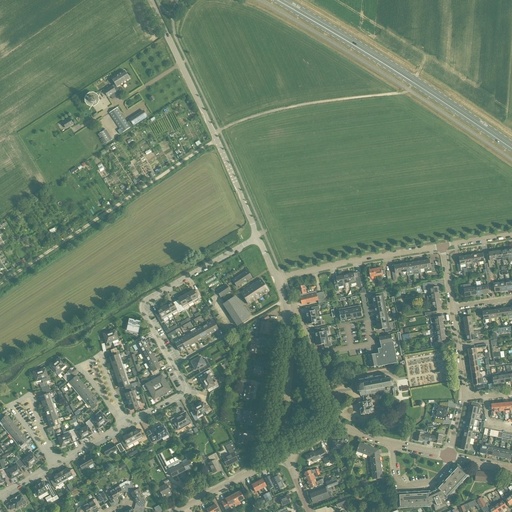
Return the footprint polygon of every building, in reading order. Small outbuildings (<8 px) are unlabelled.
[(112,99),(115,97),(118,96),(115,91),(118,89),(116,87),(129,79),(124,71),(111,79),(115,84),(112,86),(103,91),(107,97),(110,95),(112,99)] [(99,101),(98,97),(96,94),(92,93),(89,93),(86,95),(84,99),(85,102),(87,105),(90,107),(94,107),(97,104),(99,101)] [(116,108),(109,113),(122,133),(130,128),(116,108)] [(129,119),(133,125),(147,116),(143,110),(129,119)] [(69,117),(62,122),(66,128),(73,124),(69,117)] [(100,133),(106,143),(112,139),(106,129),(100,133)] [(493,273),(492,267),(492,264),(493,264),(492,261),(496,260),(495,252),(489,253),(490,260),(488,260),(489,267),(488,267),(489,273),(492,273),(493,273)] [(460,266),(465,265),(466,265),(465,256),(459,257),(460,262),(457,263),(458,272),(461,272),(460,266)] [(427,273),(427,272),(431,271),(432,272),(434,271),(433,265),(430,265),(430,260),(424,261),(425,269),(424,269),(425,273),(427,273)] [(395,274),(400,273),(401,273),(400,265),(394,266),(395,272),(390,273),(391,278),(392,286),(397,286),(397,284),(395,274)] [(376,273),(377,276),(379,276),(380,279),(381,280),(382,280),(383,279),(383,278),(383,275),(386,275),(385,271),(382,271),(382,268),(374,269),(374,273),(376,273)] [(371,277),(371,278),(377,276),(376,273),(374,273),(374,269),(369,270),(370,274),(368,274),(369,278),(371,277)] [(247,271),(232,280),(237,287),(251,277),(247,271)] [(360,288),(362,287),(359,273),(354,274),(354,273),(348,274),(350,283),(349,283),(350,287),(352,286),(352,284),(357,283),(358,287),(360,288)] [(344,284),(342,276),(336,277),(336,278),(333,279),(336,290),(339,289),(338,287),(343,286),(343,284),(344,284)] [(269,291),(261,279),(260,279),(240,293),(248,305),(269,291)] [(423,287),(424,291),(427,290),(427,294),(430,293),(430,294),(439,293),(438,287),(433,288),(432,282),(423,283),(423,287)] [(464,292),(465,297),(471,296),(470,288),(471,288),(470,284),(468,285),(469,289),(464,289),(463,285),(460,286),(461,293),(464,292)] [(217,291),(221,297),(230,291),(226,285),(217,291)] [(305,286),(298,287),(300,295),(302,294),(306,293),(305,289),(307,289),(306,287),(305,287),(305,286)] [(188,293),(193,302),(201,298),(197,292),(195,293),(193,290),(188,293)] [(316,291),(302,294),(303,297),(300,298),(302,304),(318,301),(319,304),(326,302),(324,292),(317,294),(316,291)] [(188,293),(183,296),(188,305),(193,302),(188,293)] [(373,298),(374,303),(385,301),(384,293),(376,294),(376,297),(373,298)] [(178,299),(179,302),(176,303),(180,309),(181,311),(184,309),(183,308),(188,305),(183,296),(178,299)] [(250,318),(235,296),(222,304),(237,326),(250,318)] [(172,302),(167,305),(172,314),(177,311),(178,313),(181,311),(180,309),(176,303),(174,305),(172,302)] [(167,317),(172,314),(167,305),(162,308),(167,317)] [(432,306),(432,305),(429,306),(429,308),(433,307),(433,312),(430,313),(430,316),(437,314),(436,312),(441,311),(440,305),(432,306)] [(307,318),(307,319),(319,316),(318,311),(320,310),(319,306),(312,308),(312,311),(306,313),(306,314),(305,314),(306,318),(307,318)] [(163,319),(167,317),(162,308),(157,311),(157,312),(155,313),(160,323),(164,321),(163,319)] [(472,323),(473,324),(476,323),(476,321),(472,321),(471,317),(475,316),(475,313),(468,314),(468,317),(463,318),(464,324),(472,323)] [(437,317),(437,314),(430,316),(427,316),(428,319),(431,318),(432,323),(435,323),(435,324),(443,323),(442,317),(437,317)] [(260,323),(261,323),(259,333),(269,335),(271,324),(267,323),(267,319),(269,318),(267,315),(258,320),(260,323)] [(319,316),(307,319),(308,325),(315,324),(315,327),(322,325),(321,320),(317,321),(316,317),(319,317),(319,316)] [(134,332),(134,331),(138,332),(138,330),(139,328),(138,328),(138,327),(139,327),(139,325),(140,322),(129,320),(128,322),(127,324),(128,324),(128,325),(127,325),(127,327),(126,330),(130,331),(134,332)] [(207,324),(212,333),(218,330),(213,321),(207,324)] [(389,322),(378,325),(379,330),(385,329),(385,332),(392,331),(391,327),(390,328),(389,322)] [(207,324),(202,327),(207,336),(212,333),(207,324)] [(202,327),(196,331),(201,339),(207,336),(202,327)] [(315,333),(316,340),(328,337),(327,332),(329,331),(328,328),(321,329),(322,332),(315,333)] [(111,332),(109,333),(112,341),(118,339),(114,330),(110,331),(111,332)] [(196,331),(191,334),(196,342),(201,339),(196,331)] [(103,334),(104,337),(107,347),(109,346),(108,342),(112,341),(109,333),(107,333),(107,332),(103,334)] [(185,337),(190,345),(196,342),(191,334),(185,337)] [(446,341),(445,334),(437,336),(437,335),(434,335),(433,336),(433,337),(432,337),(433,342),(431,343),(431,347),(442,346),(441,341),(446,341)] [(185,337),(184,335),(182,336),(183,338),(180,340),(185,348),(190,345),(185,337)] [(392,335),(380,338),(381,345),(382,348),(378,349),(379,353),(376,354),(369,355),(371,367),(378,366),(378,367),(398,363),(394,342),(393,342),(392,335)] [(249,339),(252,339),(250,352),(259,353),(261,341),(258,340),(259,337),(249,336),(249,339)] [(328,337),(316,340),(316,341),(316,345),(317,344),(317,346),(324,344),(325,348),(331,346),(331,343),(329,343),(328,337)] [(138,349),(147,344),(144,339),(141,341),(140,338),(133,342),(138,349)] [(179,351),(185,348),(180,340),(174,343),(179,351)] [(147,344),(138,349),(140,354),(149,349),(147,344)] [(149,349),(140,354),(143,359),(152,354),(149,349)] [(119,354),(113,356),(110,357),(111,363),(121,359),(119,354)] [(152,354),(143,359),(146,363),(155,358),(152,354)] [(56,361),(54,362),(60,369),(65,365),(58,357),(55,360),(56,361)] [(201,372),(210,367),(206,359),(202,361),(200,357),(195,359),(194,359),(191,361),(191,362),(191,363),(190,363),(192,367),(193,366),(195,370),(198,368),(199,369),(201,372)] [(155,358),(146,363),(148,368),(157,363),(155,358)] [(121,359),(111,363),(113,368),(123,364),(121,359)] [(262,375),(263,368),(261,367),(262,362),(254,361),(253,367),(254,368),(253,373),(262,375)] [(63,372),(60,369),(54,362),(53,363),(52,363),(49,365),(52,368),(50,370),(54,374),(55,373),(58,376),(63,372)] [(148,368),(153,376),(159,372),(157,369),(160,368),(157,363),(148,368)] [(123,364),(113,368),(115,373),(124,369),(123,364)] [(47,385),(46,382),(49,381),(44,368),(40,369),(41,370),(39,371),(42,379),(44,386),(47,385)] [(117,378),(126,375),(124,369),(115,373),(117,378)] [(36,381),(42,379),(39,371),(37,372),(36,370),(33,372),(36,381)] [(203,384),(211,380),(214,378),(210,370),(203,374),(205,376),(199,380),(201,383),(202,383),(203,384)] [(118,383),(128,380),(126,375),(117,378),(118,383)] [(162,394),(170,390),(162,375),(142,386),(145,391),(148,389),(153,399),(162,394)] [(358,388),(358,390),(358,391),(359,391),(359,393),(361,394),(360,394),(361,396),(362,397),(362,396),(363,396),(364,399),(370,398),(369,395),(371,394),(372,396),(372,395),(372,396),(377,395),(377,393),(381,393),(381,394),(382,396),(389,395),(389,394),(391,394),(392,397),(397,396),(395,390),(398,390),(397,383),(395,383),(395,381),(395,380),(394,380),(392,379),(392,378),(391,378),(388,379),(389,377),(388,375),(385,375),(383,376),(383,375),(383,376),(379,377),(378,376),(378,377),(374,377),(373,377),(373,376),(368,377),(368,378),(368,379),(364,379),(364,378),(363,378),(363,379),(360,380),(360,379),(359,380),(359,381),(357,381),(357,383),(358,385),(357,385),(357,388),(358,388)] [(71,387),(79,381),(76,376),(68,383),(71,387)] [(483,378),(481,378),(473,379),(473,380),(472,380),(473,384),(473,383),(474,386),(475,385),(475,388),(484,387),(483,378)] [(240,382),(243,382),(243,386),(245,386),(243,398),(252,399),(252,398),(253,398),(253,396),(252,395),(253,387),(251,387),(251,384),(250,384),(251,380),(241,379),(240,382)] [(128,380),(118,383),(120,388),(124,387),(125,390),(126,390),(132,388),(131,384),(130,384),(128,380)] [(211,380),(203,384),(204,386),(203,387),(205,390),(211,387),(213,390),(219,386),(216,382),(213,383),(211,380)] [(75,391),(83,385),(79,381),(71,387),(75,391)] [(79,396),(86,389),(83,385),(75,391),(79,396)] [(127,399),(136,396),(134,390),(133,387),(132,388),(126,390),(127,393),(125,394),(127,399)] [(82,400),(90,393),(86,389),(79,396),(82,400)] [(42,402),(51,398),(49,393),(40,397),(42,402)] [(90,393),(82,400),(85,404),(93,397),(90,393)] [(136,396),(127,399),(129,405),(138,401),(136,402),(134,397),(136,396)] [(90,407),(95,403),(97,402),(93,397),(85,404),(89,408),(90,407)] [(43,407),(53,404),(51,398),(42,402),(43,407)] [(370,398),(364,399),(364,403),(360,403),(362,415),(368,414),(381,412),(380,407),(375,408),(375,406),(373,406),(372,401),(372,399),(370,400),(370,398)] [(138,401),(129,405),(130,410),(140,407),(138,401)] [(197,406),(201,414),(205,412),(206,415),(211,412),(208,406),(205,407),(202,402),(198,404),(199,405),(197,406)] [(45,412),(55,409),(53,404),(43,407),(45,412)] [(436,407),(434,413),(446,416),(448,410),(447,409),(448,404),(438,405),(438,408),(436,407)] [(469,412),(477,414),(478,408),(480,408),(481,406),(475,404),(474,407),(470,406),(469,412)] [(203,416),(201,414),(197,406),(195,407),(195,406),(191,408),(194,413),(192,415),(195,421),(198,420),(198,419),(203,416)] [(47,417),(57,414),(55,409),(45,412),(47,417)] [(242,422),(254,424),(255,416),(249,415),(250,412),(241,410),(241,414),(243,414),(242,422)] [(105,424),(108,422),(100,411),(98,413),(100,415),(97,418),(103,425),(104,423),(105,424)] [(176,429),(190,421),(185,412),(178,416),(178,417),(176,418),(171,420),(176,429)] [(446,416),(434,413),(433,419),(434,419),(433,423),(442,425),(443,421),(445,422),(446,416)] [(57,414),(47,417),(49,422),(58,419),(57,414)] [(6,415),(0,420),(0,424),(2,426),(10,420),(6,415)] [(58,419),(49,422),(50,427),(59,424),(62,424),(60,418),(58,419)] [(88,421),(92,426),(95,424),(99,429),(102,427),(101,426),(103,425),(97,418),(93,422),(90,419),(88,421)] [(5,430),(13,424),(10,420),(2,426),(5,430)] [(82,429),(86,437),(88,436),(88,437),(92,435),(89,429),(92,426),(88,421),(85,423),(87,426),(82,429)] [(9,435),(17,428),(13,424),(5,430),(9,435)] [(156,429),(152,431),(154,434),(152,435),(148,436),(152,443),(157,440),(157,441),(168,435),(163,425),(159,427),(155,428),(156,429)] [(79,437),(81,441),(85,439),(84,438),(86,437),(82,429),(80,427),(75,430),(75,429),(72,430),(74,437),(75,438),(79,437)] [(12,439),(20,433),(17,428),(9,435),(12,439)] [(138,429),(132,432),(137,441),(145,436),(142,430),(139,432),(138,429)] [(64,436),(67,445),(69,444),(69,445),(73,444),(71,438),(74,437),(72,430),(66,432),(67,435),(64,436)] [(246,434),(240,433),(238,443),(245,444),(246,438),(251,439),(252,432),(253,432),(246,431),(246,434)] [(127,435),(132,443),(137,441),(132,432),(127,435)] [(423,441),(428,442),(430,435),(417,432),(415,441),(423,442),(423,441)] [(13,445),(16,443),(23,436),(20,433),(12,439),(9,441),(13,445)] [(67,445),(64,436),(60,437),(59,434),(57,435),(61,448),(65,447),(65,445),(67,445)] [(430,435),(428,442),(441,444),(443,435),(435,434),(435,436),(430,435)] [(132,443),(127,435),(122,437),(124,440),(121,442),(125,448),(132,443)] [(21,446),(25,442),(27,441),(23,436),(16,443),(17,442),(21,446)] [(339,449),(344,449),(343,443),(347,443),(348,443),(348,436),(343,436),(343,441),(334,442),(334,449),(339,449)] [(461,449),(468,451),(469,447),(471,448),(472,445),(470,444),(462,442),(461,449)] [(112,443),(104,448),(102,449),(106,456),(107,455),(108,456),(110,455),(110,454),(116,450),(112,443)] [(373,480),(383,478),(379,450),(360,443),(357,452),(370,457),(373,480)] [(480,453),(486,454),(488,444),(486,443),(485,446),(482,445),(481,449),(480,453)] [(222,458),(226,466),(237,461),(235,456),(238,454),(233,444),(230,446),(231,449),(228,451),(230,455),(222,458)] [(486,454),(492,455),(494,448),(494,446),(491,445),(488,444),(486,454)] [(332,465),(335,463),(331,455),(327,457),(324,449),(314,453),(313,452),(305,456),(308,461),(312,459),(314,462),(322,458),(326,464),(331,462),(332,465)] [(30,454),(28,457),(33,464),(35,462),(36,463),(39,461),(30,450),(28,452),(30,454)] [(184,455),(187,461),(182,464),(186,471),(187,470),(188,471),(192,469),(191,468),(192,467),(190,463),(194,461),(192,456),(193,455),(191,452),(184,455)] [(210,462),(208,464),(213,473),(220,470),(216,462),(219,460),(216,453),(208,457),(210,462)] [(82,470),(93,463),(89,456),(78,463),(81,468),(78,470),(81,475),(84,473),(82,470)] [(12,468),(16,476),(18,475),(19,476),(22,474),(19,468),(23,465),(18,460),(15,457),(13,459),(16,462),(14,463),(15,466),(12,468)] [(18,460),(23,465),(25,463),(29,469),(32,466),(32,465),(33,464),(28,457),(23,461),(21,458),(18,460)] [(186,471),(186,470),(182,464),(180,460),(165,467),(168,472),(169,471),(172,477),(186,471)] [(430,492),(418,492),(398,493),(399,508),(431,506),(434,504),(435,511),(449,507),(444,500),(447,498),(469,475),(458,465),(436,489),(438,490),(434,491),(435,493),(430,495),(430,492)] [(4,476),(8,474),(12,480),(15,478),(15,477),(16,476),(12,468),(8,470),(7,467),(2,469),(4,476)] [(63,471),(68,480),(67,478),(72,475),(73,477),(76,475),(72,469),(69,471),(68,468),(63,471)] [(478,470),(475,480),(483,482),(483,481),(489,482),(489,483),(496,485),(498,474),(478,470)] [(58,474),(63,483),(68,480),(63,471),(58,474)] [(54,488),(63,483),(58,474),(53,477),(54,479),(50,481),(54,488)] [(269,477),(265,479),(269,487),(273,485),(275,490),(284,486),(282,482),(281,483),(280,481),(280,480),(278,476),(273,478),(271,480),(269,477)] [(307,481),(309,485),(322,480),(317,482),(315,479),(317,478),(317,477),(314,478),(315,478),(307,481)] [(353,484),(354,487),(369,481),(368,478),(353,484)] [(158,488),(160,492),(163,499),(171,495),(167,487),(171,485),(168,480),(163,482),(164,485),(158,488)] [(257,482),(262,493),(264,495),(265,495),(266,498),(264,499),(266,502),(272,499),(271,498),(268,493),(266,494),(263,488),(266,487),(262,480),(257,482)] [(318,486),(322,484),(324,483),(322,480),(309,485),(310,489),(318,486)] [(327,486),(310,493),(314,504),(332,497),(331,493),(332,492),(330,487),(338,484),(336,480),(333,481),(326,484),(327,486)] [(116,492),(119,497),(124,494),(123,493),(124,492),(127,492),(128,492),(129,486),(130,483),(130,481),(127,481),(114,488),(116,492)] [(36,486),(33,488),(35,492),(38,497),(45,492),(48,491),(49,492),(49,493),(51,496),(45,499),(48,504),(58,498),(56,495),(55,492),(51,486),(49,482),(45,485),(43,482),(40,484),(39,484),(36,486)] [(258,491),(259,492),(260,494),(262,493),(257,482),(252,485),(255,492),(258,491)] [(132,484),(130,483),(129,486),(127,492),(130,493),(133,498),(142,493),(139,488),(136,490),(136,488),(132,487),(133,485),(132,484)] [(106,492),(112,504),(114,502),(115,501),(114,500),(119,497),(114,488),(109,491),(109,490),(108,490),(106,491),(106,492)] [(240,491),(238,492),(230,496),(232,500),(236,498),(238,502),(236,503),(237,505),(240,504),(239,501),(244,499),(240,491)] [(506,496),(505,496),(503,494),(501,496),(504,501),(505,500),(510,505),(511,503),(511,497),(510,496),(511,495),(510,493),(509,492),(507,494),(506,496)] [(145,498),(142,493),(133,498),(136,503),(135,506),(144,509),(146,502),(144,498),(145,498)] [(15,509),(26,503),(21,494),(16,497),(16,498),(14,499),(14,498),(14,499),(14,498),(10,500),(11,502),(7,504),(10,510),(15,508),(15,509)] [(291,502),(288,496),(280,499),(278,495),(272,497),(274,501),(276,500),(278,502),(280,501),(282,506),(291,502)] [(338,507),(349,502),(347,497),(346,497),(345,495),(341,497),(341,499),(336,502),(338,507)] [(232,500),(230,496),(225,499),(227,502),(223,504),(226,510),(230,508),(230,506),(234,504),(235,507),(237,505),(236,503),(238,502),(236,498),(232,500)] [(467,504),(470,509),(470,508),(476,506),(479,510),(481,509),(483,511),(491,511),(489,509),(488,507),(486,504),(482,497),(476,500),(467,504)] [(53,503),(54,506),(63,501),(61,498),(53,503)] [(498,503),(497,501),(495,498),(493,500),(496,505),(494,506),(497,511),(499,511),(503,510),(498,503)] [(88,503),(93,511),(97,509),(100,507),(96,499),(95,499),(93,500),(88,503)] [(498,503),(503,510),(507,507),(503,500),(498,503)] [(92,511),(93,511),(88,503),(77,509),(76,511),(92,511)]
